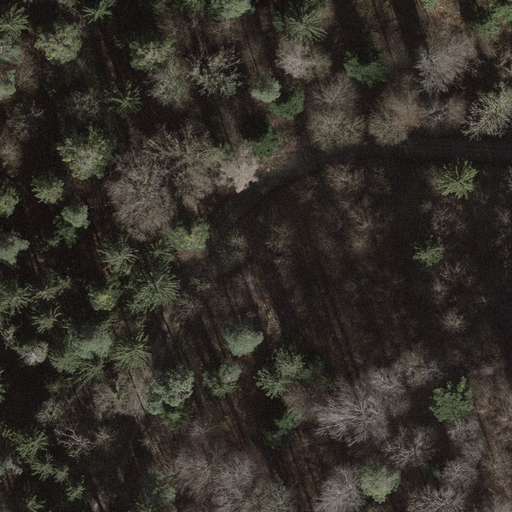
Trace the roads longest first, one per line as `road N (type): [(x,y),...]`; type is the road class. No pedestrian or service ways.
road 1 (track): [(97,511),(187,275),(259,181),(410,138),(511,147)]
road 2 (track): [(511,333),(455,145)]
